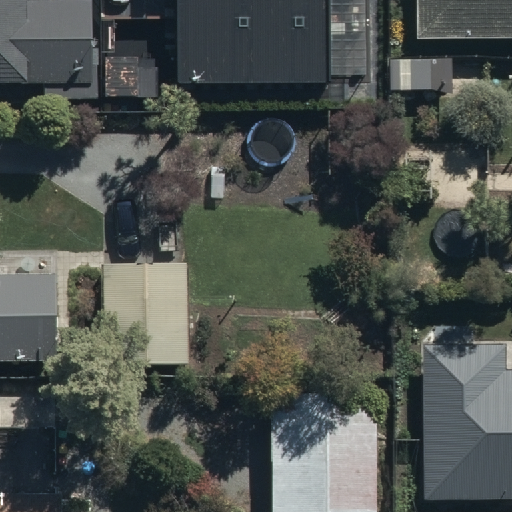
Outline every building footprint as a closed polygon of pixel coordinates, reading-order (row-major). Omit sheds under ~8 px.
[(0,0),(0,76),(44,77),(44,94),(94,94),(95,43),(87,43),(87,0),(0,0)] [(178,0),(178,83),(330,82),(329,0),(178,0)] [(511,0),(420,0),(420,32),(511,31),(511,0)] [(0,356),(56,355),(55,268),(0,269),(0,356)] [(427,340),(426,492),(511,491),(511,363),(509,364),(509,340),(427,340)] [(374,511),(376,386),(270,385),(269,511),(374,511)] [(0,511),(95,511),(95,509),(58,509),(58,486),(0,486),(0,511)]
